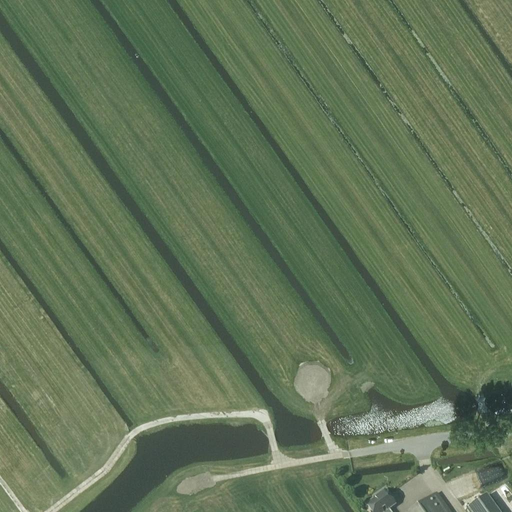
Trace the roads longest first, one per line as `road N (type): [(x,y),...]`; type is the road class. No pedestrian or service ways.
road 1 (track): [(48,511),(105,470),(131,434),(170,419),(258,413),(277,467),(348,454)]
road 2 (unclassified): [(348,454),(511,430)]
